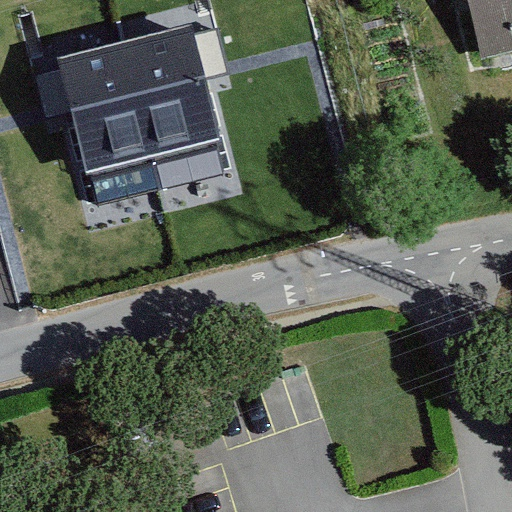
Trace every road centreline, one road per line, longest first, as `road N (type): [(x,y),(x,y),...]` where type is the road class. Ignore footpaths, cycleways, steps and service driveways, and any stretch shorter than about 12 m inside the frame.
road 1 (unclassified): [(454,240),(0,361)]
road 2 (residential): [(454,240),(503,511)]
